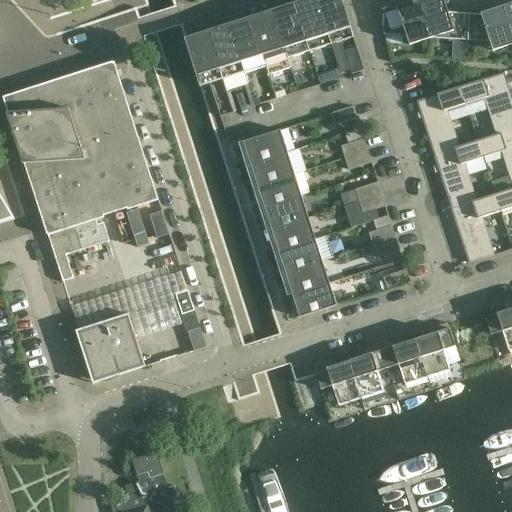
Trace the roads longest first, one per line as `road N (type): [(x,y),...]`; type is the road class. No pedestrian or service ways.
road 1 (residential): [(228,366),(124,35)]
road 2 (residential): [(88,511),(88,444),(111,404),(228,366)]
road 3 (residential): [(228,366),(452,296)]
road 4 (residential): [(452,296),(382,80)]
road 5 (residential): [(239,0),(124,35)]
road 6 (residential): [(268,118),(382,80)]
